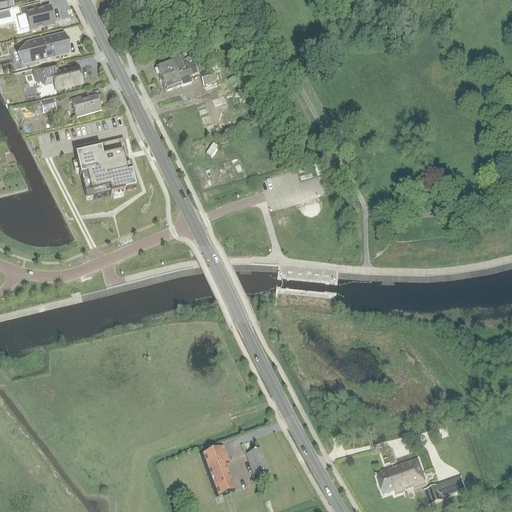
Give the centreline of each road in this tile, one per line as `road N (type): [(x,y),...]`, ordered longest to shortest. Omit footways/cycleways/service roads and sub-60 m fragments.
road 1 (secondary): [(342,511),(193,222)]
road 2 (secondary): [(193,222),(83,0)]
road 3 (track): [(280,399),(153,444),(137,467),(132,511)]
road 4 (residential): [(16,272),(63,275),(193,222)]
